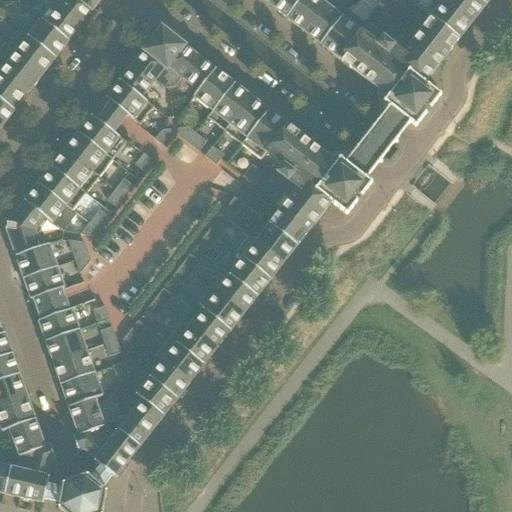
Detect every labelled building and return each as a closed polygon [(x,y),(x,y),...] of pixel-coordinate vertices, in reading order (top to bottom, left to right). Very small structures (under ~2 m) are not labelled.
[(67,41),(68,41),(91,11),(77,0),(50,0),(59,7),(47,24),(46,25),(67,41)] [(77,0),(91,11),(92,12),(101,0),(77,0)] [(300,0),(270,0),(268,3),(267,2),(267,3),(286,19),(300,0)] [(303,32),(327,0),(300,0),(286,19),(303,32)] [(320,45),(347,11),(333,0),(327,0),(303,32),(320,45)] [(458,40),(472,23),(441,0),(434,0),(424,13),(458,40)] [(441,0),(472,23),(485,6),(477,0),(441,0)] [(378,23),(385,14),(384,9),(379,4),(369,16),(378,23)] [(360,33),(361,33),(366,26),(347,11),(320,45),(339,60),(360,33)] [(424,84),(458,40),(424,13),(402,41),(389,30),(382,39),(366,26),(361,33),(360,33),(339,60),(387,98),(384,103),(389,107),(383,116),(376,124),(373,124),(373,127),(374,127),(361,144),(360,144),(357,144),(358,147),(351,156),(345,164),(339,159),(336,164),(287,126),(265,154),(266,154),(282,167),(270,182),(283,192),(262,220),(296,247),(331,203),(346,216),(371,184),(365,180),(367,177),(371,172),(379,163),(382,163),(381,160),(394,143),(394,144),(397,143),(397,141),(397,140),(403,131),(410,123),(415,128),(440,96),(424,84)] [(69,42),(68,41),(67,41),(46,25),(47,24),(41,20),(28,37),(27,37),(55,59),(69,42)] [(167,68),(185,46),(161,27),(142,52),(143,52),(144,52),(165,69),(164,69),(166,71),(168,69),(167,68)] [(35,85),(55,59),(27,37),(28,37),(21,31),(7,50),(13,55),(7,64),(0,72),(0,100),(14,112),(35,85)] [(185,46),(167,68),(168,69),(166,71),(168,88),(174,88),(181,79),(197,92),(199,90),(214,71),(184,47),(185,46)] [(168,88),(166,71),(164,69),(165,69),(144,52),(143,52),(120,82),(120,83),(141,99),(154,82),(163,89),(168,88)] [(215,70),(214,71),(199,90),(197,92),(193,97),(212,112),(234,85),(215,70)] [(154,108),(141,99),(120,83),(120,82),(119,81),(107,96),(108,102),(111,104),(110,105),(104,112),(97,121),(94,119),(89,119),(78,134),(112,161),(126,144),(113,134),(114,132),(120,125),(127,116),(140,126),(154,108)] [(251,98),(234,85),(212,112),(207,119),(224,133),(251,98)] [(241,146),(268,111),(251,98),(224,133),(241,146)] [(0,128),(1,129),(14,112),(0,100),(0,128)] [(265,154),(287,126),(268,111),(241,146),(260,161),(266,154),(265,154)] [(188,144),(195,135),(187,129),(178,130),(178,137),(188,144)] [(162,131),(155,140),(164,148),(171,140),(169,131),(162,131)] [(112,161),(78,134),(64,151),(99,178),(112,161)] [(205,143),(195,135),(188,144),(198,152),(205,143)] [(212,148),(205,157),(215,166),(223,156),(212,148)] [(99,178),(64,151),(51,168),(86,195),(99,178)] [(135,166),(144,173),(153,162),(143,155),(135,166)] [(261,173),(252,166),(243,178),(248,183),(253,182),(261,173)] [(86,195),(51,168),(38,185),(65,207),(72,213),(86,195)] [(123,180),(115,191),(125,198),(133,188),(123,180)] [(38,185),(24,202),(46,219),(45,219),(52,224),(62,231),(75,215),(72,213),(65,207),(38,185)] [(116,209),(125,198),(115,191),(107,201),(116,209)] [(243,206),(234,199),(226,210),(235,217),(243,206)] [(45,219),(46,219),(24,202),(7,224),(6,224),(6,225),(7,225),(6,230),(5,229),(5,231),(6,231),(15,257),(41,248),(35,232),(45,219)] [(99,212),(91,222),(100,230),(108,219),(99,212)] [(283,264),(296,247),(262,220),(249,237),(283,264)] [(94,238),(100,230),(91,222),(80,235),(94,238)] [(216,222),(208,232),(217,240),(225,229),(216,222)] [(209,250),(217,240),(208,232),(199,243),(209,250)] [(270,281),(283,264),(249,237),(235,254),(270,281)] [(68,241),(74,258),(87,253),(84,244),(68,241)] [(46,246),(41,248),(15,257),(23,280),(54,269),(46,246)] [(90,261),(87,253),(74,258),(80,274),(90,261)] [(256,298),(270,281),(235,254),(222,271),(256,298)] [(189,256),(181,266),(191,274),(199,263),(189,256)] [(182,284),(191,274),(181,266),(173,277),(182,284)] [(66,312),(66,310),(63,303),(59,291),(61,290),(54,269),(23,280),(31,301),(33,300),(37,311),(40,319),(41,321),(38,322),(45,343),(76,332),(69,311),(66,312)] [(243,315),(256,298),(222,271),(209,288),(243,315)] [(230,332),(243,315),(209,288),(195,305),(230,332)] [(163,290),(154,300),(164,308),(172,297),(163,290)] [(156,318),(164,308),(154,300),(146,311),(156,318)] [(217,349),(230,332),(195,305),(182,322),(217,349)] [(104,308),(93,312),(97,324),(109,320),(104,308)] [(137,322),(129,333),(139,340),(147,330),(137,322)] [(203,366),(217,349),(182,322),(169,339),(203,366)] [(100,332),(104,345),(116,341),(111,328),(100,332)] [(0,329),(0,358),(12,355),(4,334),(2,335),(0,329)] [(83,352),(76,332),(45,343),(52,363),(83,352)] [(128,354),(139,340),(129,333),(123,340),(128,354)] [(190,383),(203,366),(169,339),(155,356),(190,383)] [(120,353),(116,341),(104,345),(109,357),(120,353)] [(91,375),(83,352),(52,363),(60,386),(91,375)] [(0,383),(19,377),(12,355),(0,358),(0,383)] [(177,400),(190,383),(155,356),(141,374),(148,379),(149,378),(177,400)] [(124,363),(112,367),(118,384),(127,373),(124,363)] [(99,398),(91,375),(60,386),(68,408),(94,399),(94,400),(99,398)] [(0,407),(27,398),(19,377),(0,383),(0,407)] [(163,417),(177,400),(149,378),(148,379),(135,396),(141,401),(142,400),(163,417)] [(35,420),(27,398),(0,407),(0,427),(2,433),(10,430),(9,429),(35,420)] [(96,460),(118,431),(126,421),(124,420),(104,427),(94,400),(94,399),(68,408),(78,435),(72,438),(78,452),(83,450),(96,460)] [(139,448),(163,417),(142,400),(141,401),(126,421),(118,431),(139,448)] [(44,447),(35,420),(9,429),(10,430),(19,457),(0,463),(0,466),(10,469),(46,477),(50,462),(55,460),(50,446),(44,447)] [(87,475),(75,479),(86,511),(102,511),(106,493),(106,492),(102,488),(112,477),(115,479),(139,448),(118,431),(96,460),(94,462),(100,467),(90,478),(87,475)] [(10,469),(0,466),(0,494),(4,495),(10,469)] [(10,469),(4,495),(43,504),(44,501),(59,503),(58,508),(58,509),(61,511),(86,511),(75,479),(62,484),(62,488),(47,485),(49,478),(46,477),(10,469)]
